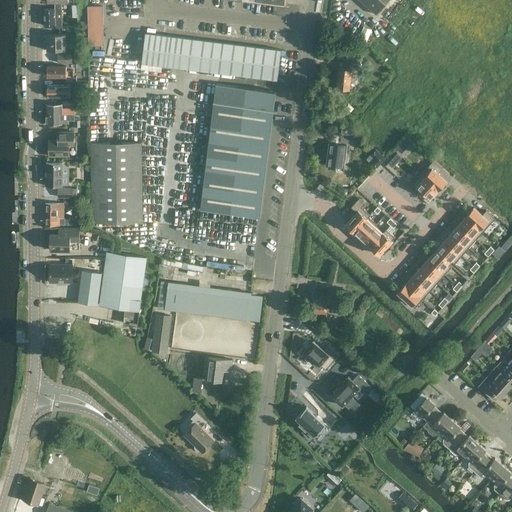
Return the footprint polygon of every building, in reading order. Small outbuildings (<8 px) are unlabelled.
[(359,0),(376,14),(388,0),(359,0)] [(65,4),(55,4),(55,6),(55,8),(44,9),(44,25),(55,25),(56,28),(67,28),(75,27),(75,22),(61,23),(61,4),(65,4)] [(103,6),(87,6),(88,45),(103,45),(103,35),(105,34),(105,32),(104,31),(103,31),(103,6)] [(281,49),(145,32),(142,62),(277,79),(281,49)] [(47,50),(57,50),(57,63),(72,62),(75,62),(75,58),(72,58),(72,53),(66,53),(65,34),(47,34),(47,50)] [(359,76),(361,64),(351,63),(350,69),(338,68),(337,81),(338,81),(337,89),(349,90),(350,82),(351,82),(351,76),(359,76)] [(66,80),(75,80),(76,80),(75,76),(74,76),(74,69),(67,69),(66,65),(47,65),(47,76),(66,76),(66,80)] [(56,100),(75,100),(75,95),(70,95),(70,84),(47,85),(48,96),(56,96),(56,100)] [(261,216),(276,91),(216,84),(201,209),(261,216)] [(46,104),(46,114),(74,114),(74,108),(67,108),(67,111),(65,111),(65,112),(62,112),(62,104),(46,104)] [(74,114),(46,114),(46,124),(62,124),(62,118),(67,118),(67,116),(67,119),(74,119),(74,114)] [(342,127),(341,136),(340,142),(356,144),(356,138),(357,135),(343,125),(342,127)] [(49,156),(69,155),(69,144),(74,144),(74,131),(61,131),(61,139),(49,140),(49,156)] [(403,152),(412,139),(406,135),(397,148),(403,152)] [(92,223),(143,222),(142,142),(91,143),(92,223)] [(344,167),(346,145),(329,143),(327,165),(344,167)] [(393,167),(403,156),(398,151),(388,162),(393,167)] [(433,161),(421,174),(438,189),(446,180),(438,173),(442,169),(433,161)] [(46,185),(62,185),(62,163),(46,163),(46,185)] [(421,174),(409,187),(418,195),(422,191),(430,198),(438,189),(438,190),(438,189),(421,174)] [(81,188),(58,188),(58,196),(77,197),(82,197),(82,189),(81,189),(81,188)] [(357,212),(346,224),(355,232),(370,215),(362,207),(365,203),(359,198),(351,207),(357,212)] [(65,225),(65,218),(60,218),(60,203),(46,203),(46,225),(65,225)] [(483,232),(495,218),(486,210),(482,215),(474,207),(466,216),(483,232)] [(370,215),(355,232),(363,239),(377,224),(369,217),(371,215),(370,215)] [(483,232),(466,216),(459,224),(476,239),(483,232)] [(377,224),(363,239),(371,246),(370,246),(371,246),(386,229),(383,232),(375,226),(377,224)] [(476,239),(459,224),(455,228),(452,231),(452,232),(469,248),(476,239)] [(50,250),(80,250),(80,242),(80,228),(60,228),(60,234),(50,234),(50,250)] [(386,229),(371,246),(380,254),(395,237),(386,229)] [(469,248),(452,232),(452,233),(451,233),(448,235),(448,236),(445,240),(462,255),(469,248)] [(462,255),(445,240),(438,248),(437,248),(436,248),(454,264),(462,255)] [(147,256),(114,251),(107,250),(100,305),(125,308),(123,322),(137,324),(142,288),(147,288),(147,287),(146,287),(146,285),(147,285),(148,281),(147,281),(147,279),(148,280),(148,274),(144,273),(145,266),(150,266),(151,259),(147,259),(147,256)] [(452,266),(434,250),(434,251),(435,252),(434,252),(428,259),(445,275),(452,266)] [(445,275),(428,259),(420,267),(437,283),(445,275)] [(72,264),(50,264),(50,282),(72,282),(72,264)] [(437,283),(420,267),(420,268),(419,268),(417,270),(417,271),(417,272),(413,275),(430,291),(437,283)] [(83,270),(79,301),(97,304),(102,272),(83,270)] [(430,291),(413,275),(406,283),(423,299),(430,291)] [(251,292),(161,281),(157,308),(165,309),(247,320),(251,292)] [(423,299),(406,283),(398,292),(415,308),(423,299)] [(333,312),(334,303),(327,302),(327,301),(314,299),(312,311),(326,313),(326,311),(333,312)] [(167,353),(172,316),(157,314),(152,351),(167,353)] [(510,319),(506,316),(501,322),(505,325),(510,319)] [(325,331),(331,333),(334,324),(327,322),(325,331)] [(149,349),(152,337),(147,335),(144,347),(149,349)] [(313,343),(304,335),(298,342),(312,354),(318,347),(323,351),(327,346),(317,338),(313,343)] [(490,345),(485,340),(482,343),(487,348),(490,345)] [(511,349),(503,357),(504,357),(509,361),(511,364),(511,349)] [(476,361),(481,355),(476,351),(471,357),(476,361)] [(231,371),(232,359),(209,356),(206,378),(222,381),(223,370),(231,371)] [(504,357),(497,365),(501,369),(511,378),(511,364),(509,361),(504,357)] [(468,366),(465,363),(457,372),(460,375),(468,366)] [(497,365),(489,373),(494,377),(508,389),(511,385),(511,378),(501,369),(497,365)] [(489,373),(478,386),(493,400),(497,395),(500,398),(508,389),(494,377),(489,373)] [(370,385),(358,374),(353,380),(348,376),(331,394),(343,405),(344,404),(349,408),(356,401),(351,396),(358,388),(363,393),(370,385)] [(201,392),(202,376),(194,376),(193,392),(201,392)] [(414,410),(427,421),(437,411),(432,407),(435,404),(426,396),(414,410)] [(325,423),(308,407),(307,406),(295,417),(296,418),(301,422),(300,424),(306,430),(307,428),(314,435),(325,424),(325,423)] [(441,415),(437,411),(427,421),(423,426),(436,437),(440,433),(452,419),(444,412),(441,415)] [(202,453),(214,440),(201,427),(206,422),(196,413),(191,418),(193,420),(188,425),(190,428),(184,435),(194,445),(194,448),(197,451),(200,451),(202,453)] [(460,427),(452,419),(440,433),(445,437),(443,440),(443,443),(449,449),(462,433),(458,430),(460,427)] [(467,437),(462,433),(449,449),(455,454),(459,454),(461,451),(466,456),(477,442),(469,435),(467,437)] [(420,455),(424,446),(409,439),(404,448),(420,455)] [(486,450),(477,442),(466,456),(470,460),(468,462),(468,466),(474,471),(488,456),(484,452),(486,450)] [(492,460),(488,456),(474,471),(480,477),(484,477),(486,474),(491,478),(503,465),(495,457),(492,460)] [(511,472),(503,465),(491,478),(496,483),(494,485),(494,489),(500,494),(511,480),(511,477),(509,475),(511,472)] [(326,474),(337,484),(342,479),(331,469),(326,474)] [(51,485),(30,477),(23,498),(44,506),(51,485)] [(511,480),(500,494),(506,499),(510,499),(511,497),(511,496),(511,480)] [(89,485),(86,492),(96,495),(98,488),(89,485)] [(410,508),(416,501),(404,492),(398,500),(410,508)] [(313,511),(311,509),(312,508),(301,498),(299,500),(298,498),(293,504),(294,506),(288,511),(313,511)] [(76,511),(49,503),(46,511),(76,511)]
